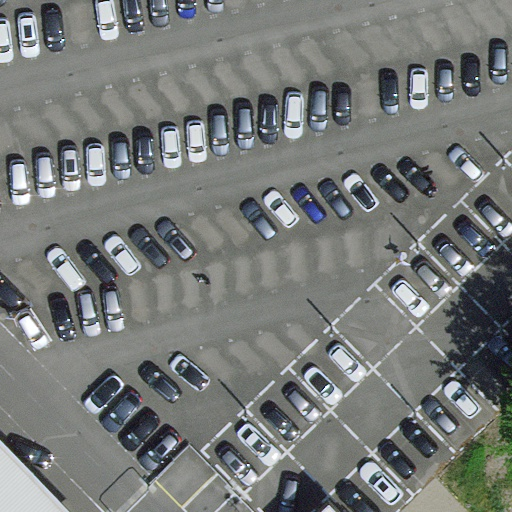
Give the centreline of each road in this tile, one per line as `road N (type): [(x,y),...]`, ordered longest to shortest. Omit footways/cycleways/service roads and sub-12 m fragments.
road 1 (unknown): [(511,110),(0,250)]
road 2 (unknown): [(0,92),(391,0)]
